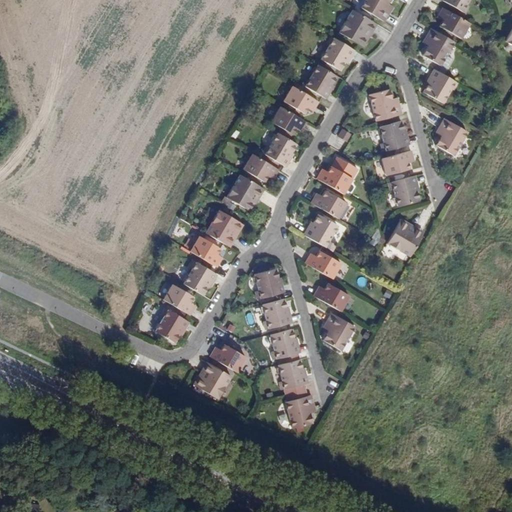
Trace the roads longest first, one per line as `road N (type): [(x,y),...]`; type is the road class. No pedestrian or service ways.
road 1 (residential): [(0,282),(161,358),(185,355),(243,260),(276,226)]
road 2 (secondary): [(241,487),(0,362)]
road 3 (secondary): [(0,377),(241,487)]
road 4 (residential): [(276,226),(358,76),(393,49)]
road 5 (residential): [(319,389),(276,226)]
road 6 (residential): [(433,197),(393,49)]
